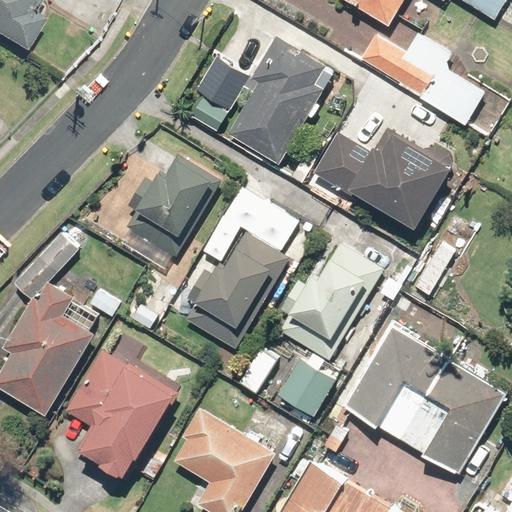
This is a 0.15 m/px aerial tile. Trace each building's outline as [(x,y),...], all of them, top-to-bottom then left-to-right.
[(0,0),(0,29),(28,46),(49,12),(34,3),(35,0),(0,0)] [(356,0),(393,24),(408,0),(471,0),(497,17),(508,0),(356,0)] [(456,51),(421,29),(410,47),(383,30),(366,57),(470,123),(491,90),(448,63),(456,51)] [(285,162),(339,65),(279,32),(255,75),(262,79),(232,133),(285,162)] [(341,128),(320,169),(316,176),(356,197),(358,192),(422,226),(458,158),(391,122),(377,147),(341,128)] [(150,191),(142,204),(188,231),(220,176),(181,153),(171,170),(165,167),(163,171),(154,166),(142,187),(150,191)] [(34,296),(82,248),(66,232),(18,279),(34,296)] [(208,287),(202,297),(244,322),(279,263),(273,260),(280,249),(255,234),(248,247),(243,245),(232,264),(225,260),(217,274),(209,269),(201,282),(208,287)] [(303,299),(297,309),(338,334),(368,285),(362,282),(376,260),(345,241),(323,277),(319,274),(313,285),(302,278),(293,293),(303,299)] [(0,381),(51,410),(96,330),(91,327),(100,312),(75,298),(76,296),(52,282),(40,303),(32,299),(7,343),(15,348),(0,374),(0,381)] [(99,284),(90,299),(114,314),(123,300),(99,284)] [(511,389),(397,321),(348,404),(463,472),(511,389)] [(114,353),(106,348),(69,407),(96,424),(82,446),(129,476),(136,465),(157,478),(167,461),(147,449),(184,391),(136,360),(145,346),(126,335),(114,353)] [(261,390),(279,357),(261,347),(242,379),(261,390)] [(311,361),(303,356),(281,390),(319,415),(343,377),(324,365),(329,357),(317,350),(311,361)] [(193,437),(180,459),(215,479),(203,500),(224,511),(242,511),(280,449),(203,404),(186,433),(193,437)] [(412,511),(312,453),(277,511),(412,511)] [(511,511),(511,478),(504,492),(511,497),(511,505),(507,511),(501,511),(480,499),(471,511),(511,511)]
